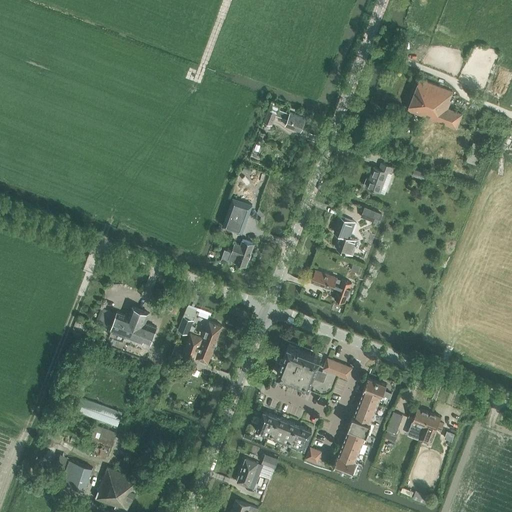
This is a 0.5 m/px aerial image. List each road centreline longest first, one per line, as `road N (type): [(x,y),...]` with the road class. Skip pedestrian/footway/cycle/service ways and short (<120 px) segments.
road 1 (unclassified): [(267,307),(383,0)]
road 2 (unclassified): [(267,307),(0,206)]
road 3 (unclassified): [(192,511),(267,307)]
road 4 (unclassified): [(511,403),(366,346)]
